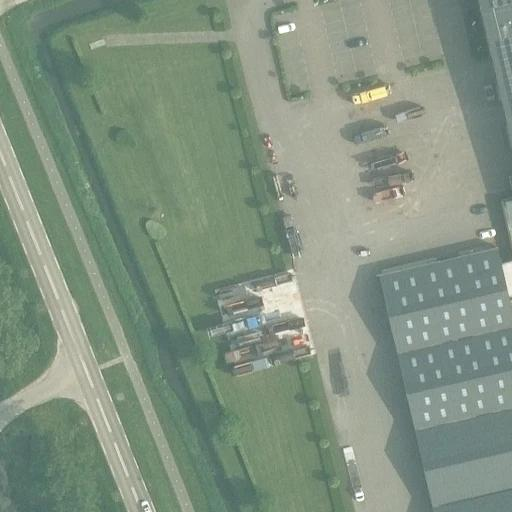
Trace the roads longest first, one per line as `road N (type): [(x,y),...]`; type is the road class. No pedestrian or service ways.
road 1 (secondary): [(142,511),(0,152)]
road 2 (unknown): [(297,157),(304,91),(298,14),(345,0)]
